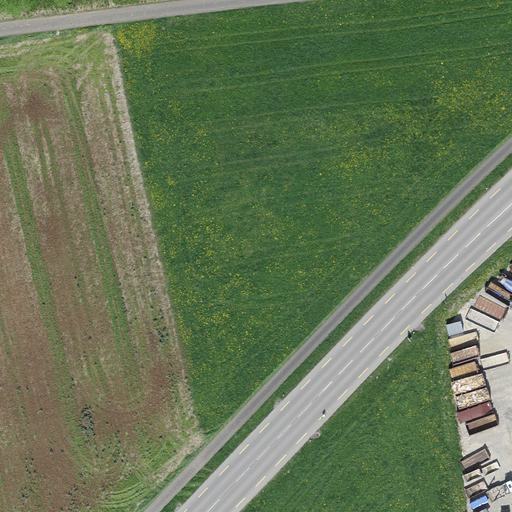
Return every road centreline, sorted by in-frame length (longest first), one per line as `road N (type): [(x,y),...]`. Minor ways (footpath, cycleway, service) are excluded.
road 1 (primary): [(511,203),(207,511)]
road 2 (track): [(0,29),(246,0)]
